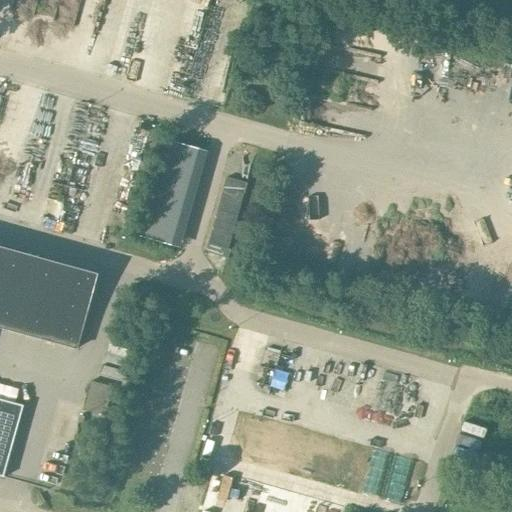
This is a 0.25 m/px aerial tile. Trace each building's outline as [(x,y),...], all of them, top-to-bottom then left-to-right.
[(172,246),(200,149),(168,140),(140,237),(172,246)] [(248,183),(226,178),(223,189),(244,194),(248,183)] [(242,205),(244,195),(223,189),(220,199),(242,205)] [(239,216),(241,205),(220,199),(217,210),(239,216)] [(236,226),(238,216),(217,210),(214,220),(236,226)] [(233,237),(235,227),(214,221),(211,231),(233,237)] [(229,249),(232,237),(211,231),(208,243),(229,249)] [(0,475),(2,477),(22,405),(0,399),(0,326),(75,347),(95,276),(0,249),(0,475)] [(0,392),(21,398),(27,378),(0,370),(0,392)]
